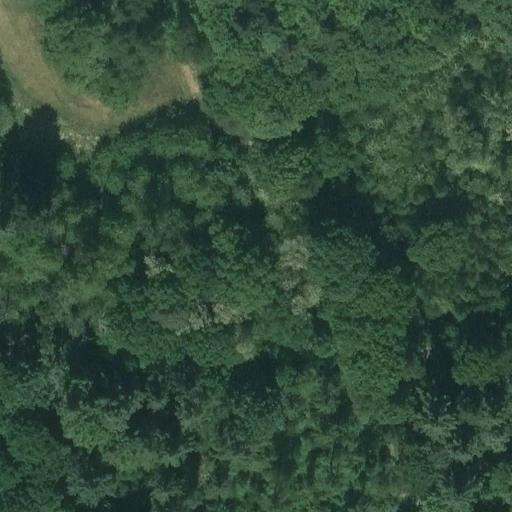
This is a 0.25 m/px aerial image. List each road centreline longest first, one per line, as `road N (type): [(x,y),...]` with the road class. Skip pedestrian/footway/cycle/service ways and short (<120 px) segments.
road 1 (unclassified): [(0,334),(511,363)]
road 2 (track): [(373,355),(227,0)]
road 3 (track): [(325,225),(255,169),(59,97)]
